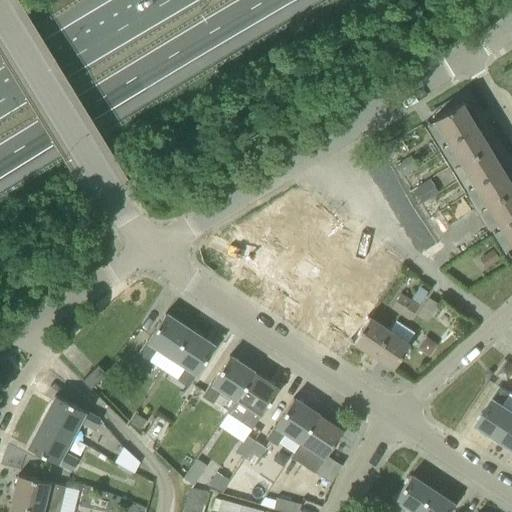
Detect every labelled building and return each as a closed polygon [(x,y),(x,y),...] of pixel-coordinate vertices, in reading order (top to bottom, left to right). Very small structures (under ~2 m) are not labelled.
[(511,184),(505,173),(507,172),(497,156),(496,158),(487,144),(479,131),(481,130),(471,114),(469,115),(461,101),(434,118),(511,246),(511,184)] [(264,213),(276,230),(290,220),(277,203),(264,213)] [(305,256),(301,263),(239,222),(221,250),(300,303),(323,268),(305,256)] [(319,255),(329,240),(310,228),(300,243),(319,255)] [(372,289),(381,274),(371,268),(381,250),(373,245),(355,280),(372,289)] [(391,309),(400,314),(409,300),(400,294),(391,309)] [(418,314),(430,320),(440,301),(429,295),(418,314)] [(409,300),(400,314),(409,320),(418,306),(409,300)] [(157,347),(171,357),(189,330),(165,314),(138,354),(148,361),(157,347)] [(353,343),(373,356),(389,331),(370,318),(353,343)] [(214,346),(189,330),(171,357),(186,367),(177,380),(187,386),(214,346)] [(389,331),(373,356),(392,369),(409,344),(389,331)] [(221,390),(235,399),(253,372),(229,356),(202,396),(212,403),(221,390)] [(106,373),(101,369),(98,365),(82,380),(90,388),(106,373)] [(278,388),(253,372),(235,399),(250,409),(241,422),(251,429),(278,388)] [(476,424),(497,437),(511,413),(511,394),(501,387),(476,424)] [(55,396),(42,421),(70,437),(79,421),(94,429),(99,419),(55,396)] [(279,441),(294,450),(300,441),(318,414),(293,398),(266,439),(276,445),(279,441)] [(511,413),(497,437),(511,447),(511,413)] [(318,414),(300,441),(314,451),(305,464),(315,471),(342,430),(318,414)] [(70,437),(42,421),(28,447),(72,471),(77,460),(62,452),(70,437)] [(254,441),(249,449),(244,458),(255,465),(265,448),(254,441)] [(123,447),(115,462),(133,473),(139,462),(123,447)] [(193,486),(198,479),(207,466),(196,459),(183,479),(193,486)] [(18,475),(11,503),(43,511),(46,511),(59,511),(66,486),(18,475)] [(415,511),(417,511),(432,490),(410,476),(387,511),(388,511),(399,511),(404,505),(415,511)] [(186,498),(206,504),(209,493),(189,488),(186,498)] [(448,511),(454,504),(432,490),(417,511),(448,511)] [(186,498),(184,509),(192,511),(204,511),(206,504),(186,498)] [(277,498),(274,509),(284,511),(297,511),(300,505),(277,498)] [(239,511),(242,506),(222,501),(219,511),(239,511)] [(46,511),(43,511),(11,503),(8,511),(46,511)]
